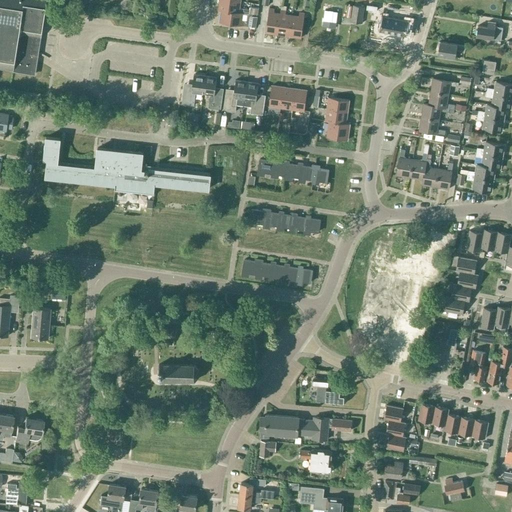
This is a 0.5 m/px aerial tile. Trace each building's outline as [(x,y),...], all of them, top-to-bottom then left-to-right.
[(0,0),(0,68),(34,74),(45,6),(46,0),(43,0),(0,0)] [(219,0),(218,10),(221,10),(242,13),(242,12),(243,8),(239,8),(240,1),(233,0),(219,0)] [(496,12),(498,0),(479,0),(478,8),(496,12)] [(351,21),(361,23),(363,7),(349,5),(347,16),(352,17),(351,21)] [(265,33),(277,34),(280,13),(273,13),(274,9),(269,8),(265,33)] [(241,20),(242,13),(221,10),(220,22),(244,25),(245,20),(241,20)] [(277,34),(289,36),(292,15),(285,14),(286,11),(281,10),(280,13),(277,34)] [(299,16),(292,15),(289,36),(301,38),(304,13),(299,12),(299,16)] [(255,27),(257,17),(250,16),(248,26),(255,27)] [(382,16),(379,32),(407,37),(409,21),(382,16)] [(488,26),(478,24),(477,35),(494,37),(501,38),(502,32),(503,27),(495,26),(496,21),(489,20),(488,26)] [(465,50),(466,44),(441,40),(438,53),(455,56),(456,49),(465,50)] [(496,61),(484,59),(482,72),(494,74),(496,61)] [(196,92),(203,93),(205,76),(194,74),(191,90),(184,88),(181,103),(194,105),(196,92)] [(217,77),(205,76),(203,93),(210,94),(208,107),(220,109),(223,94),(215,93),(217,77)] [(471,78),(461,76),(459,83),(470,84),(471,78)] [(432,78),(430,91),(448,94),(450,85),(458,86),(458,82),(451,81),(432,78)] [(236,105),(243,106),(247,81),(235,80),(233,95),(225,94),(223,109),(235,111),(236,105)] [(258,83),(247,81),(243,106),(251,107),(250,113),(263,114),(265,99),(256,97),(258,83)] [(487,87),(486,92),(511,96),(511,83),(496,81),(494,89),(487,87)] [(269,106),(280,107),(283,87),(272,85),(269,106)] [(280,107),(292,109),(295,88),(283,87),(280,107)] [(295,88),(292,109),(304,111),(307,90),(295,88)] [(430,91),(428,104),(449,108),(454,109),(455,105),(447,103),(448,94),(430,91)] [(510,108),(511,99),(511,96),(486,92),(486,96),(493,98),(492,105),(506,108),(510,108)] [(328,95),(327,107),(347,110),(349,98),(328,95)] [(423,103),(421,117),(439,120),(440,110),(448,112),(449,108),(428,104),(423,103)] [(504,119),(506,108),(492,105),(487,104),(485,111),(478,110),(477,115),(504,119)] [(325,119),(329,120),(346,121),(347,110),(327,107),(325,119)] [(8,114),(0,112),(0,129),(6,131),(6,128),(11,128),(13,117),(8,117),(8,114)] [(501,131),(504,119),(477,115),(477,119),(484,120),(482,128),(501,131)] [(437,129),(439,120),(421,117),(418,130),(437,133),(444,134),(445,130),(437,129)] [(347,138),(350,122),(346,122),(329,120),(326,135),(347,138)] [(317,123),(311,122),(309,134),(315,135),(317,123)] [(461,136),(448,134),(447,140),(460,143),(461,136)] [(47,159),(46,177),(115,184),(115,188),(154,192),(155,183),(209,189),(210,175),(148,168),(148,169),(145,168),(145,170),(141,170),(143,153),(97,148),(95,168),(57,164),(60,138),(46,137),(44,158),(47,159)] [(477,147),(476,152),(502,156),(504,144),(485,141),(484,148),(477,147)] [(459,146),(451,145),(449,154),(458,155),(459,146)] [(409,177),(412,159),(404,157),(405,150),(401,149),(396,175),(409,177)] [(500,168),(502,156),(476,152),(475,156),(483,157),(481,164),(495,167),(500,168)] [(422,161),(412,159),(409,177),(422,180),(427,158),(427,153),(423,153),(422,161)] [(271,161),(260,159),(257,174),(264,175),(264,172),(271,173),(271,176),(278,177),(278,174),(280,162),(275,161),(275,159),(271,158),(271,161)] [(430,159),(427,158),(422,180),(422,184),(435,187),(438,168),(429,167),(430,159)] [(284,163),(280,162),(278,174),(285,175),(285,178),(291,179),(292,176),(299,177),(298,180),(305,181),(305,178),(307,166),(302,165),(303,163),(299,162),(298,165),(288,163),(289,161),(287,161),(285,160),(284,163)] [(447,170),(438,168),(435,187),(449,189),(452,170),(453,163),(449,162),(447,170)] [(312,167),(307,166),(305,178),(313,179),(312,182),(318,183),(319,180),(327,181),(328,169),(319,168),(319,165),(312,164),(312,167)] [(493,179),(495,167),(481,164),(476,164),(475,171),(468,170),(467,175),(493,179)] [(463,184),(465,174),(458,173),(456,183),(463,184)] [(491,191),(493,179),(467,175),(466,179),(474,180),(472,188),(491,191)] [(263,211),(252,209),(249,224),(256,225),(257,222),(264,223),(263,226),(270,227),(270,224),(272,212),(270,212),(270,209),(263,208),(263,211)] [(279,213),(272,212),(270,224),(277,225),(277,228),(283,229),(283,226),(291,227),(290,230),(297,231),(297,228),(299,216),(297,216),(297,213),(293,213),(292,215),(283,214),(283,211),(279,211),(279,213)] [(306,217),(299,216),(297,228),(304,229),(304,232),(310,233),(310,231),(318,232),(320,220),(310,218),(310,215),(306,215),(306,217)] [(481,247),(494,250),(497,231),(484,229),(483,233),(481,247)] [(480,251),(481,247),(483,233),(469,230),(467,243),(463,243),(462,248),(480,251)] [(494,250),(507,252),(509,246),(511,234),(497,231),(494,250)] [(376,242),(372,259),(395,263),(398,247),(376,242)] [(455,270),(459,271),(474,273),(476,260),(458,256),(455,270)] [(255,261),(244,259),(242,274),(248,275),(249,273),(256,274),(255,277),(262,278),(262,275),(264,262),(262,262),(263,260),(255,258),(255,261)] [(271,263),(264,262),(262,275),(269,276),(269,279),(275,280),(276,277),(283,278),(282,281),(289,282),(289,279),(291,267),(289,266),(289,263),(285,263),(285,265),(275,264),(276,262),(271,261),(271,263)] [(298,268),(291,267),(289,279),(296,280),(296,283),(302,284),(303,281),(310,282),(312,270),(302,268),(303,266),(298,265),(298,268)] [(404,318),(411,272),(370,266),(363,313),(376,315),(373,334),(393,337),(396,317),(404,318)] [(478,274),(474,273),(459,271),(457,284),(471,287),(475,288),(478,274)] [(469,301),(471,287),(457,284),(453,283),(451,297),(465,300),(469,301)] [(0,334),(8,336),(10,307),(18,308),(20,295),(10,294),(10,298),(0,297),(0,334)] [(462,314),(465,300),(451,297),(447,296),(444,310),(462,314)] [(497,306),(497,310),(495,324),(508,327),(509,323),(511,309),(497,306)] [(32,337),(48,338),(50,308),(35,307),(34,314),(32,337)] [(494,328),(495,324),(497,310),(483,307),(480,326),(494,328)] [(455,341),(458,329),(451,328),(448,339),(455,341)] [(430,360),(442,362),(447,339),(435,337),(430,360)] [(500,363),(491,361),(487,379),(499,382),(503,363),(510,365),(511,353),(511,346),(503,344),(500,363)] [(485,352),(477,350),(473,349),(470,363),(477,364),(474,378),(483,380),(486,366),(482,365),(485,352)] [(159,375),(159,381),(194,381),(198,376),(198,369),(195,365),(159,364),(159,370),(158,370),(158,375),(159,375)] [(328,379),(314,377),(313,386),(318,386),(316,400),(325,401),(325,402),(343,403),(343,402),(345,400),(345,396),(343,395),(343,393),(341,393),(342,388),(327,387),(328,379)] [(418,420),(432,422),(435,406),(421,403),(418,420)] [(384,418),(389,419),(400,421),(403,408),(386,404),(384,418)] [(432,422),(445,425),(448,414),(449,409),(435,406),(432,422)] [(1,413),(0,419),(0,439),(1,440),(2,435),(10,436),(13,415),(1,413)] [(299,419),(299,417),(266,414),(266,416),(261,416),(260,430),(265,431),(264,433),(297,436),(297,434),(312,435),(312,438),(327,439),(328,426),(333,427),(332,429),(351,430),(351,420),(333,418),(333,419),(329,418),(314,417),(313,420),(299,419)] [(444,430),(458,433),(461,416),(448,414),(445,425),(444,430)] [(458,433),(472,435),(475,419),(461,416),(458,433)] [(24,428),(17,427),(15,441),(27,443),(28,438),(35,439),(37,439),(39,437),(40,435),(41,433),(43,420),(26,417),(24,428)] [(386,433),(389,434),(402,436),(405,422),(400,421),(389,419),(386,433)] [(475,419),(472,435),(485,438),(488,422),(475,419)] [(406,436),(402,436),(389,434),(387,447),(403,451),(406,436)] [(275,451),(276,442),(261,440),(259,455),(269,456),(269,450),(275,451)] [(490,443),(483,441),(481,451),(488,452),(490,443)] [(13,449),(5,447),(5,452),(0,451),(0,459),(11,461),(13,449)] [(330,472),(331,470),(333,469),(333,465),(332,463),(332,462),(331,461),(332,450),(312,448),(312,450),(301,449),(301,456),(311,457),(310,470),(330,472)] [(437,459),(410,456),(409,462),(436,465),(437,459)] [(387,463),(386,474),(402,476),(402,472),(408,473),(409,466),(402,465),(403,461),(395,460),(394,464),(387,463)] [(511,480),(511,472),(504,471),(503,479),(511,480)] [(241,482),(239,495),(261,497),(273,498),(274,490),(261,489),(261,492),(256,491),(255,496),(252,495),(253,484),(265,485),(266,479),(250,477),(249,483),(241,482)] [(460,491),(464,490),(462,480),(453,482),(451,478),(445,479),(446,484),(445,484),(447,493),(449,493),(451,501),(462,499),(460,491)] [(403,494),(403,493),(403,492),(400,492),(400,487),(396,487),(396,482),(385,480),(383,497),(386,498),(385,502),(394,503),(394,502),(397,502),(409,504),(410,495),(403,494)] [(5,495),(5,503),(16,504),(16,498),(32,500),(33,482),(19,481),(18,488),(6,487),(5,495)] [(405,482),(403,492),(419,494),(421,484),(405,482)] [(102,496),(101,504),(113,505),(111,511),(120,511),(122,505),(123,499),(124,499),(126,486),(110,483),(108,497),(102,496)] [(508,485),(496,483),(495,494),(506,495),(508,485)] [(301,486),(300,501),(326,504),(326,506),(325,511),(342,511),(343,499),(327,497),(323,497),(324,488),(301,486)] [(158,491),(141,488),(139,500),(131,499),(128,511),(135,511),(136,509),(142,510),(143,502),(148,503),(147,509),(155,510),(158,491)] [(179,511),(187,511),(188,509),(195,510),(197,496),(182,494),(179,511)] [(261,502),(261,497),(239,495),(238,507),(250,508),(251,502),(261,502)]
